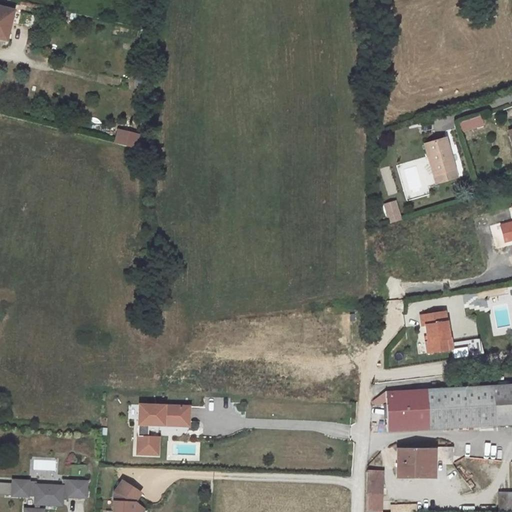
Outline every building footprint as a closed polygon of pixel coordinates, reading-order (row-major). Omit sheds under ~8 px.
[(114,144),(137,149),(140,135),(118,130),(114,144)] [(434,170),(453,164),(443,134),(424,141),(434,170)] [(388,224),(402,220),(396,200),(382,205),(388,224)] [(511,221),(500,225),(504,241),(511,238),(511,206),(511,207),(511,210),(511,221)] [(447,339),(443,312),(419,316),(421,326),(424,326),(426,337),(427,342),(424,342),(426,353),(451,350),(449,339),(447,339)] [(453,342),(455,358),(482,355),(480,339),(453,342)] [(511,385),(391,392),(391,395),(392,431),(511,424),(511,385)] [(386,396),(391,395),(391,392),(386,392),(380,393),(381,402),(387,402),(386,396)] [(183,399),(136,400),(137,450),(155,449),(155,440),(158,440),(157,431),(147,431),(147,420),(162,419),(162,417),(168,417),(168,414),(183,414),(183,399)] [(162,417),(162,419),(187,419),(187,399),(183,399),(183,414),(168,414),(168,417),(162,417)] [(434,479),(433,454),(398,456),(399,481),(434,479)] [(364,511),(381,511),(382,471),(367,471),(364,511)] [(40,504),(62,505),(62,498),(69,498),(69,497),(86,498),(87,482),(69,481),(69,480),(63,480),(62,487),(36,485),(37,482),(13,480),(13,483),(0,482),(0,494),(35,497),(34,510),(25,509),(24,511),(43,511),(44,510),(40,510),(40,504)] [(141,492),(122,480),(115,492),(114,511),(136,511),(137,507),(137,499),(141,492)] [(511,511),(511,494),(501,494),(500,511),(511,511)] [(392,511),(415,511),(415,503),(392,503),(392,511)]
